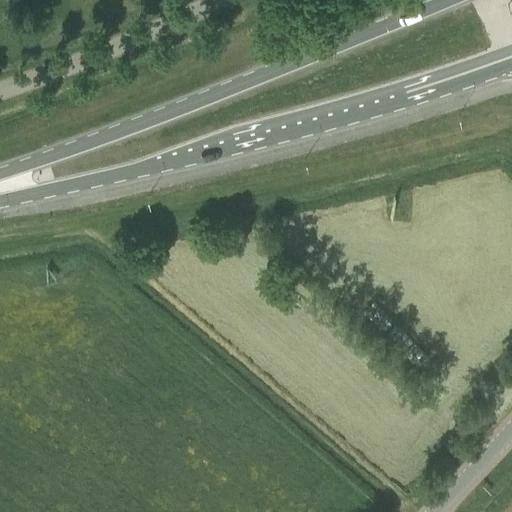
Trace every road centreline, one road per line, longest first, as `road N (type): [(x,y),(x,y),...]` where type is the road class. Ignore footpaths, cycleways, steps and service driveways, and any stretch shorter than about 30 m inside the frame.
road 1 (primary): [(0,203),(326,122),(511,64)]
road 2 (primary): [(450,0),(0,174)]
road 3 (unclassified): [(0,91),(219,0)]
